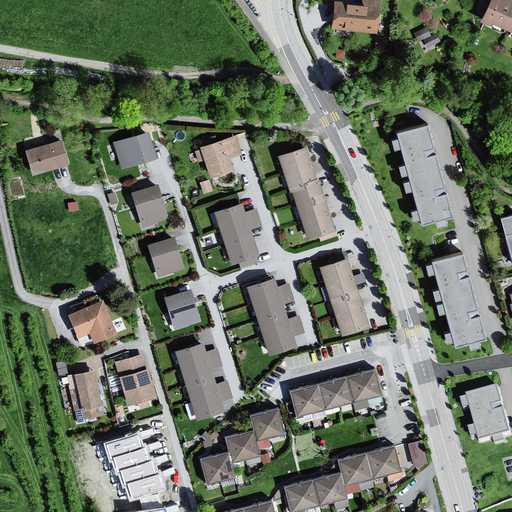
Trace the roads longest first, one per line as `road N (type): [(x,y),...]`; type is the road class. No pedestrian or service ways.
road 1 (residential): [(278,0),(297,58),(380,231),(425,373)]
road 2 (residential): [(194,511),(99,191)]
road 3 (track): [(0,49),(170,75),(305,73)]
road 4 (residential): [(425,373),(463,511)]
